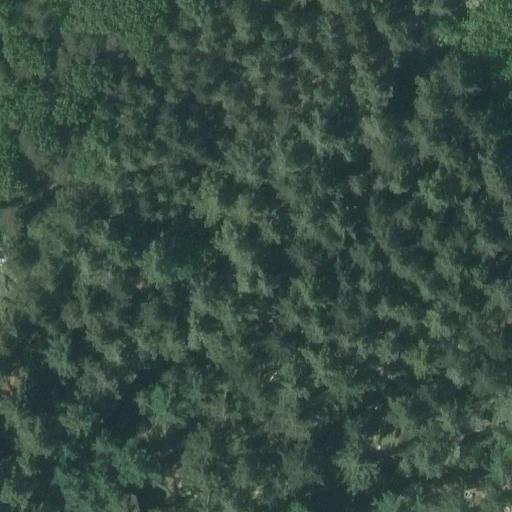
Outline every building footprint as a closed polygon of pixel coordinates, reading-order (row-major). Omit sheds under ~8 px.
[(309,386),(305,400),(307,411),(332,419),(342,414),(347,401),(344,389),(319,380),(309,386)] [(151,428),(150,434),(158,446),(173,449),(185,441),(189,426),(188,425),(180,413),(165,410),(153,418),(151,428)] [(416,444),(422,431),(417,417),(404,411),(389,416),(383,429),(389,444),(402,450),(416,444)] [(330,436),(323,446),(332,452),(338,442),(330,436)] [(447,475),(459,484),(473,482),(481,471),(480,455),(468,446),(453,448),(445,460),(447,475)] [(318,470),(311,497),(350,507),(357,479),(318,470)] [(138,511),(135,500),(121,493),(107,498),(100,511),(138,511)]
